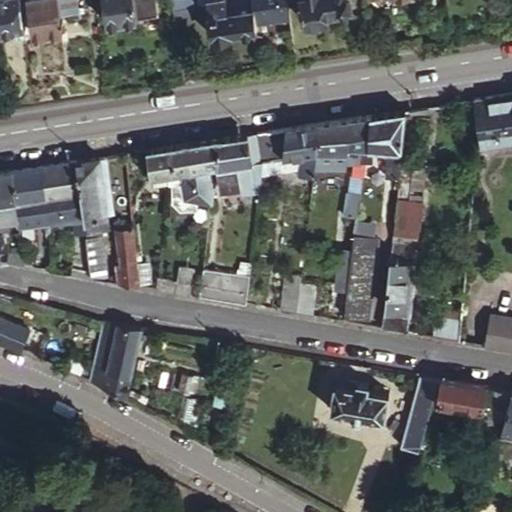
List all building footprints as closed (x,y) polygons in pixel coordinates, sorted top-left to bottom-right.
[(21,0),(0,0),(0,31),(15,29),(17,30),(26,29),(21,0)] [(28,0),(34,32),(65,28),(62,6),(77,3),(76,0),(28,0)] [(104,0),(108,21),(138,15),(135,0),(104,0)] [(135,0),(138,15),(160,11),(158,0),(135,0)] [(208,0),(213,34),(259,27),(258,18),(284,13),(281,0),(208,0)] [(288,0),(281,0),(284,13),(290,12),(288,0)] [(302,0),(306,19),(328,16),(326,7),(350,4),(349,0),(302,0)] [(511,91),(471,97),(477,133),(476,143),(511,137),(511,91)] [(399,149),(404,107),(369,112),(365,148),(374,148),(391,149),(399,149)] [(369,112),(319,120),(320,153),(349,155),(351,147),(362,148),(365,148),(369,112)] [(320,153),(319,120),(265,128),(269,153),(300,150),(304,165),(304,167),(318,166),(320,153)] [(265,128),(254,130),(262,150),(262,151),(260,171),(304,165),(300,150),(269,153),(265,128)] [(254,130),(221,136),(217,161),(220,179),(240,175),(238,155),(262,150),(254,130)] [(217,161),(221,136),(186,141),(191,167),(175,169),(174,176),(171,176),(171,181),(174,181),(174,185),(172,199),(181,202),(196,200),(198,193),(212,195),(217,161)] [(191,167),(186,141),(147,147),(152,173),(175,169),(191,167)] [(351,147),(349,155),(348,163),(355,164),(359,164),(362,148),(351,147)] [(365,148),(362,148),(359,164),(365,164),(372,165),(374,148),(365,148)] [(397,171),(398,163),(399,149),(391,149),(388,170),(392,170),(397,171)] [(243,191),(258,188),(260,171),(262,151),(262,150),(238,155),(240,175),(243,191)] [(318,166),(318,169),(347,170),(348,163),(349,155),(320,153),(318,166)] [(97,155),(76,158),(82,213),(84,228),(84,230),(99,228),(108,227),(97,155)] [(76,158),(38,164),(45,219),(69,215),(82,213),(76,158)] [(423,166),(398,163),(397,171),(396,176),(394,197),(419,200),(423,166)] [(10,169),(16,216),(17,223),(45,219),(38,164),(10,169)] [(359,164),(355,164),(352,178),(362,179),(365,164),(359,164)] [(0,218),(6,218),(16,216),(10,169),(0,170),(0,218)] [(174,176),(175,169),(152,173),(153,183),(171,181),(171,176),(174,176)] [(352,178),(348,194),(361,196),(362,179),(352,178)] [(344,217),(349,218),(357,219),(361,196),(348,194),(347,201),(344,217)] [(417,223),(419,200),(394,197),(392,220),(408,221),(417,223)] [(82,213),(69,215),(71,230),(84,228),(82,213)] [(6,218),(0,218),(0,233),(3,234),(2,235),(9,235),(6,218)] [(408,221),(392,220),(390,237),(406,239),(408,221)] [(415,240),(417,223),(408,221),(406,239),(415,240)] [(356,226),(355,236),(373,239),(376,226),(356,223),(356,226)] [(135,247),(132,226),(116,229),(118,249),(135,247)] [(99,228),(84,230),(85,238),(100,236),(99,228)] [(85,238),(90,277),(106,280),(100,236),(85,238)] [(347,290),(343,317),(367,321),(378,240),(373,239),(355,236),(347,290)] [(390,237),(383,312),(407,315),(411,274),(414,249),(415,240),(406,239),(390,237)] [(115,265),(116,282),(139,286),(135,247),(118,249),(120,264),(115,265)] [(428,251),(414,249),(411,274),(425,276),(428,251)] [(177,280),(175,292),(191,295),(195,269),(179,267),(177,280)] [(156,276),(154,289),(170,291),(172,279),(173,269),(166,268),(164,276),(157,275),(156,276)] [(203,268),(199,297),(245,305),(248,276),(203,268)] [(300,314),(303,283),(286,281),(282,311),(300,314)] [(320,284),(303,283),(300,314),(316,317),(320,284)] [(511,315),(486,312),(481,346),(511,350),(511,315)] [(458,343),(461,316),(436,313),(432,339),(458,343)] [(28,326),(0,314),(0,340),(19,348),(28,326)] [(96,349),(111,352),(116,324),(102,321),(96,349)] [(139,325),(117,321),(116,324),(111,352),(104,387),(127,398),(139,325)] [(96,349),(89,380),(104,387),(111,352),(96,349)] [(228,403),(236,375),(225,372),(217,400),(221,401),(225,403),(228,403)] [(441,381),(415,376),(411,401),(432,405),(437,405),(441,381)] [(441,381),(437,405),(480,413),(484,389),(441,381)] [(384,418),(389,395),(367,390),(368,385),(355,383),(354,388),(332,384),(328,408),(384,418)] [(486,414),(493,390),(484,389),(480,413),(486,414)] [(499,435),(511,393),(493,390),(486,414),(479,441),(496,446),(499,435)] [(511,392),(511,393),(499,435),(511,436),(511,392)] [(424,428),(432,405),(411,401),(406,425),(424,428)] [(403,445),(418,448),(424,428),(406,425),(403,445)] [(492,473),(488,485),(504,491),(508,477),(492,473)] [(504,491),(488,485),(485,497),(501,502),(504,491)] [(490,511),(492,505),(480,501),(477,511),(490,511)]
